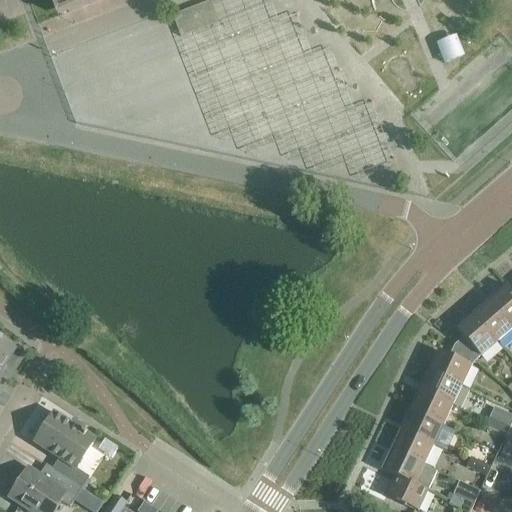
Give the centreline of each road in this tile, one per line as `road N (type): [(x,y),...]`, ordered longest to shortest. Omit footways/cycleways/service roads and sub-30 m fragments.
road 1 (residential): [(438,246),(406,217),(24,134)]
road 2 (residential): [(438,246),(388,303),(275,477),(261,511)]
road 3 (residential): [(270,511),(296,488),(405,317),(455,261)]
